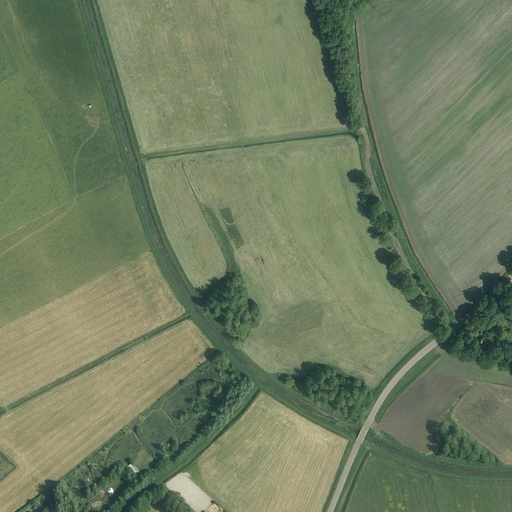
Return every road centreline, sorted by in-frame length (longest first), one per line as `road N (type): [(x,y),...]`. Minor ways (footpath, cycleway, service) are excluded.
road 1 (track): [(92,0),(167,253),(223,336),(284,389),(397,445),(453,465),(511,465)]
road 2 (track): [(511,477),(467,480),(424,470),(342,436),(257,385),(119,511)]
road 3 (track): [(257,385),(196,321),(152,247),(79,0)]
road 4 (tertiary): [(329,511),(382,397),(511,276)]
road 5 (track): [(451,330),(391,234),(369,173),(367,140),(349,126)]
